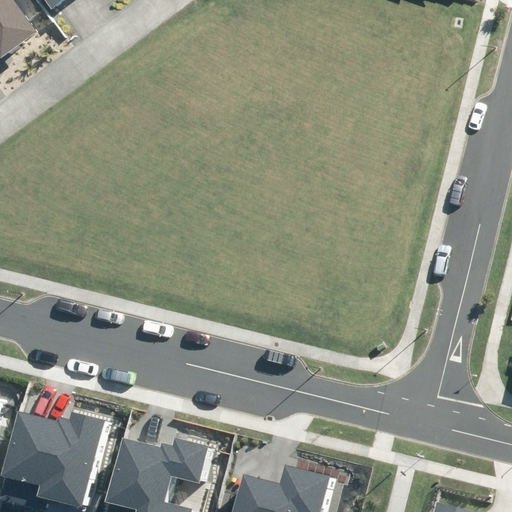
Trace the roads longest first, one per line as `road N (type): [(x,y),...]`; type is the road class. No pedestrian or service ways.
road 1 (residential): [(0,310),(431,415)]
road 2 (residential): [(511,96),(431,415)]
road 3 (residential): [(0,114),(154,0)]
